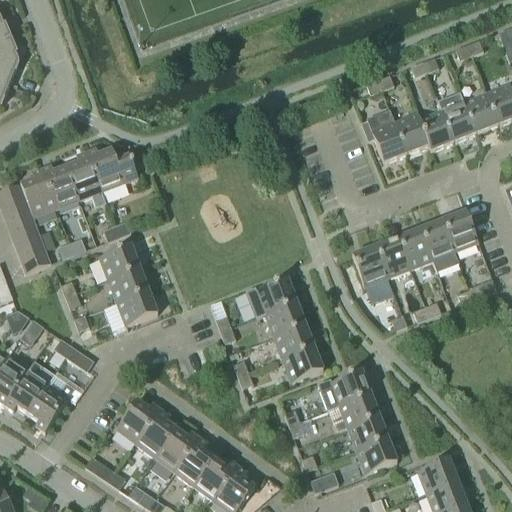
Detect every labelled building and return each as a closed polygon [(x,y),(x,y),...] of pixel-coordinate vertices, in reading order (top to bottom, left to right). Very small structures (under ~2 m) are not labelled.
[(0,108),(18,65),(15,57),(12,58),(0,29),(2,28),(0,22),(0,108)] [(507,46),(511,43),(511,31),(503,35),(507,46)] [(467,49),(471,59),(482,55),(478,45),(467,49)] [(471,59),(467,49),(454,54),(458,64),(471,59)] [(422,67),(426,77),(437,72),(433,62),(422,67)] [(426,77),(422,67),(410,71),(414,82),(426,77)] [(378,84),(382,94),(393,90),(389,79),(378,84)] [(382,94),(378,84),(365,89),(369,99),(382,94)] [(485,98),(498,130),(511,124),(511,97),(509,89),(485,98)] [(459,97),(437,106),(441,115),(453,147),(475,139),(463,107),(459,97)] [(498,130),(485,98),(463,107),(475,139),(498,130)] [(453,147),(441,115),(420,123),(419,124),(428,151),(427,151),(429,156),(453,147)] [(406,159),(427,151),(428,151),(419,124),(420,123),(417,118),(394,127),(406,159)] [(406,159),(394,127),(371,136),(383,168),(406,159)] [(85,157),(99,193),(100,195),(124,186),(137,181),(129,159),(116,164),(111,153),(98,158),(95,153),(85,157)] [(75,160),(78,166),(65,171),(78,204),(91,199),(95,211),(105,207),(100,195),(99,193),(85,157),(75,160)] [(41,174),(56,212),(78,204),(65,171),(53,176),(51,170),(41,174)] [(56,212),(41,174),(30,178),(32,184),(20,188),(24,200),(28,211),(32,222),(56,212)] [(0,209),(24,200),(20,188),(0,195),(0,209)] [(28,211),(24,200),(0,209),(0,210),(4,220),(28,211)] [(32,222),(28,211),(4,220),(8,231),(32,222)] [(442,226),(454,257),(477,248),(465,217),(442,226)] [(32,222),(8,231),(13,243),(37,234),(32,222)] [(113,230),(118,241),(130,237),(125,225),(113,230)] [(454,257),(442,226),(419,234),(431,266),(454,257)] [(118,241),(113,230),(102,234),(107,246),(118,241)] [(37,234),(13,243),(17,254),(41,245),(37,234)] [(431,266),(419,234),(397,243),(409,274),(431,266)] [(69,247),(73,259),(84,254),(80,243),(69,247)] [(409,274),(397,243),(374,251),(386,283),(409,274)] [(22,266),(46,257),(41,245),(17,254),(22,266)] [(73,259),(69,247),(57,251),(62,263),(73,259)] [(107,285),(139,273),(130,250),(98,262),(107,285)] [(386,283),(374,251),(351,260),(363,292),(386,283)] [(46,257),(22,266),(26,277),(50,268),(46,257)] [(0,295),(8,292),(0,271),(0,295)] [(116,308),(148,295),(139,273),(107,285),(116,308)] [(264,320),(296,308),(287,284),(255,296),(264,320)] [(468,294),(472,305),(496,296),(491,284),(468,293),(468,294)] [(65,302),(75,297),(71,286),(60,290),(65,302)] [(8,292),(0,295),(0,306),(0,307),(12,302),(8,292)] [(472,305),(468,294),(456,298),(461,310),(472,305)] [(148,295),(116,308),(125,331),(157,319),(148,295)] [(75,297),(65,302),(69,314),(80,310),(75,297)] [(423,311),(427,322),(440,318),(436,306),(423,311)] [(273,342),(305,330),(296,308),(264,320),(273,342)] [(427,322),(423,311),(412,315),(416,327),(427,322)] [(77,336),(88,332),(84,320),(73,324),(77,336)] [(394,335),(406,330),(402,320),(390,325),(394,335)] [(220,337),(230,333),(226,321),(215,325),(220,337)] [(43,332),(33,325),(25,335),(36,342),(43,332)] [(305,330),(273,342),(281,365),(313,353),(305,330)] [(230,333),(220,337),(224,349),(235,345),(230,333)] [(64,361),(71,351),(60,343),(52,354),(64,361)] [(71,351),(64,361),(86,376),(93,365),(71,351)] [(313,353),(281,365),(291,388),(322,376),(313,353)] [(8,360),(0,371),(0,405),(2,408),(26,373),(8,360)] [(25,418),(46,387),(35,379),(42,370),(33,363),(26,373),(2,408),(13,415),(16,411),(25,418)] [(237,382),(248,378),(243,366),(233,370),(237,382)] [(338,411),(370,399),(361,376),(329,388),(338,411)] [(248,378),(237,382),(242,394),(252,390),(248,378)] [(46,387),(25,418),(37,426),(35,430),(45,436),(74,392),(66,387),(59,396),(46,387)] [(347,433),(378,421),(370,399),(338,411),(347,433)] [(136,447),(160,414),(152,408),(148,412),(137,405),(116,432),(136,447)] [(160,414),(136,447),(155,461),(176,433),(166,425),(169,421),(160,414)] [(288,430),(299,426),(294,415),(283,419),(288,430)] [(378,421),(347,433),(355,456),(387,444),(378,421)] [(299,426),(288,430),(292,442),(303,438),(299,426)] [(176,433),(155,461),(174,475),(198,443),(190,436),(187,441),(176,433)] [(198,443),(174,475),(193,490),(215,461),(204,453),(207,449),(198,443)] [(387,444),(355,456),(364,479),(396,467),(387,444)] [(305,476),(316,471),(312,459),(301,464),(305,476)] [(106,486),(114,476),(91,461),(84,471),(106,486)] [(215,461),(193,490),(212,504),(237,471),(229,464),(225,469),(215,461)] [(424,498),(457,486),(448,463),(415,475),(424,498)] [(237,471),(212,504),(223,511),(237,511),(254,490),(243,482),(246,477),(237,471)] [(114,476),(106,486),(118,494),(125,483),(114,476)] [(314,498),(337,489),(332,477),(309,486),(314,498)] [(457,486),(424,498),(429,511),(456,511),(466,508),(457,486)] [(0,511),(11,511),(3,495),(0,496),(0,511)] [(144,511),(146,511),(154,503),(144,497),(138,507),(144,511)] [(154,503),(146,511),(163,511),(165,510),(154,503)]
